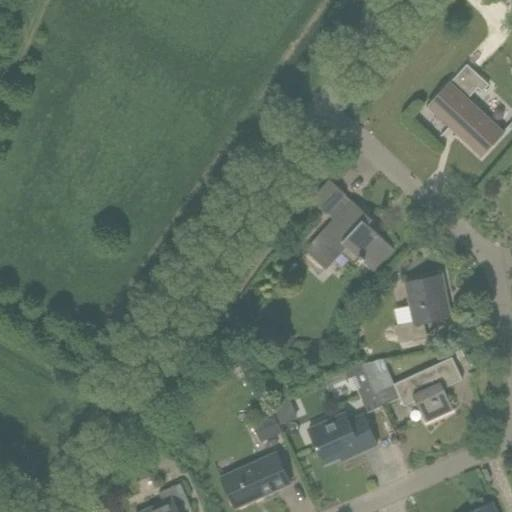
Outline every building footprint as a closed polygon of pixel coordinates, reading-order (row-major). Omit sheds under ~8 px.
[(488,83),(467,63),(427,106),(481,156),(504,131),(467,97),(477,86),(482,90),(488,83)] [(310,199),(327,215),(333,208),(339,213),(305,249),(323,266),(343,243),(373,270),(394,248),(367,224),(372,218),(351,199),(347,204),(341,199),(346,194),(329,179),(310,199)] [(441,274),(403,281),(411,321),(394,325),(397,342),(426,336),(423,321),(450,315),(441,274)] [(393,383),(381,355),(361,364),(381,406),(399,398),(403,406),(415,400),(425,422),(453,409),(443,387),(462,379),(452,356),(393,383)] [(381,406),(361,364),(344,371),(326,379),(331,388),(348,380),(353,390),(356,389),(367,413),(381,406)] [(280,424),(297,417),(287,395),(270,403),(280,424)] [(308,428),(310,433),(324,464),(347,453),(349,456),(376,444),(363,413),(348,420),(344,412),(308,428)] [(270,437),(281,432),(273,413),(251,422),(260,441),(270,437)] [(276,452),(221,476),(235,508),(290,483),(276,452)] [(162,502),(140,511),(179,511),(191,507),(180,482),(158,492),(162,502)] [(496,511),(492,502),(468,511),(496,511)]
